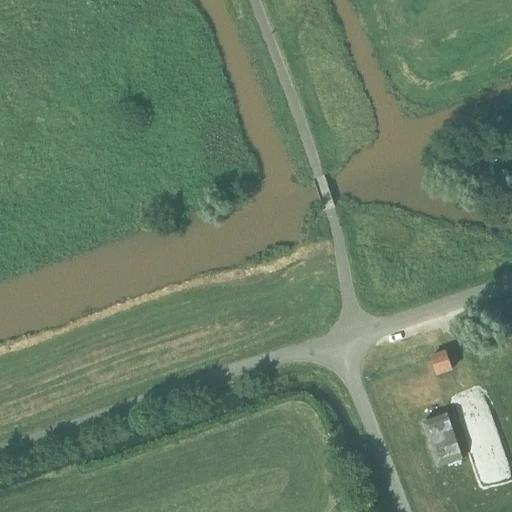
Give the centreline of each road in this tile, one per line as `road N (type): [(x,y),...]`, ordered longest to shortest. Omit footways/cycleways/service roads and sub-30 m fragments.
road 1 (unclassified): [(348,343),(208,377),(0,452)]
road 2 (unclassified): [(348,343),(346,286),(327,204),(251,0)]
road 3 (unclassified): [(402,511),(352,378),(348,343)]
road 4 (unclassified): [(348,343),(511,282)]
